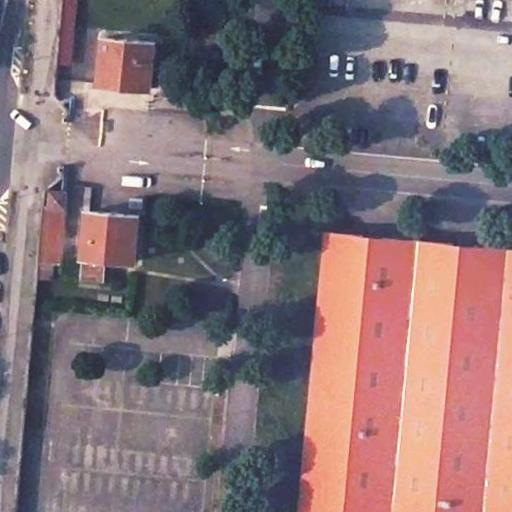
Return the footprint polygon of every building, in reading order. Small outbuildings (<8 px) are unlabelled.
[(72,0),(61,0),(56,61),(67,63),(72,0)] [(156,42),(106,37),(101,82),(152,88),(156,42)] [(66,192),(45,190),(36,281),(52,283),(54,262),(60,262),(66,192)] [(140,214),(89,210),(82,277),(103,280),(106,258),(136,261),(140,214)] [(511,511),(511,248),(325,231),(299,511),(511,511)]
